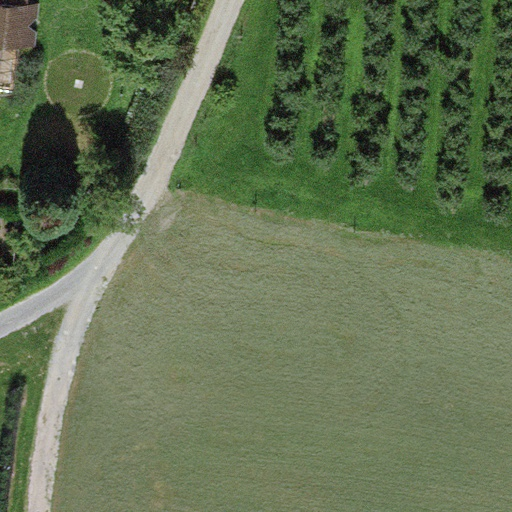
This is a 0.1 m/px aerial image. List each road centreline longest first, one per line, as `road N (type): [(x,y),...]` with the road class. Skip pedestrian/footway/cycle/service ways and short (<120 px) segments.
road 1 (track): [(229,0),(198,94),(84,294)]
road 2 (track): [(84,294),(53,417),(43,511)]
